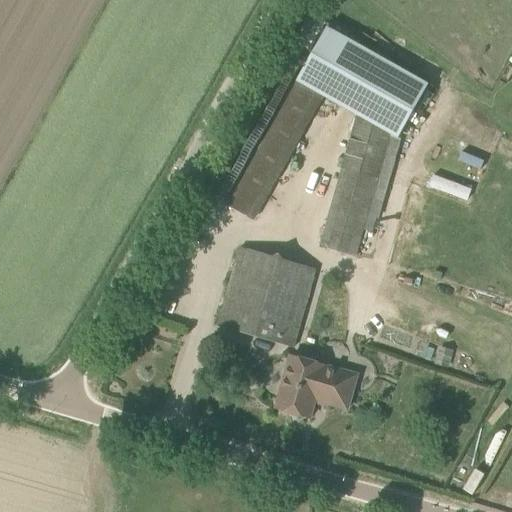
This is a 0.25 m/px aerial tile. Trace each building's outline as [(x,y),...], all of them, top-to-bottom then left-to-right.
[(511,203),(511,19),(496,10),(486,27),(466,16),(429,83),(329,27),(298,82),(357,115),(390,134),(511,203)] [(390,134),(357,115),(321,246),(356,255),(390,134)] [(432,174),(428,185),(467,199),(471,188),(432,174)] [(267,195),(242,181),(228,206),(253,219),(267,195)] [(294,347),(316,270),(239,248),(217,325),(294,347)] [(291,356),(276,408),(310,417),(315,400),(347,409),(357,375),(291,356)]
